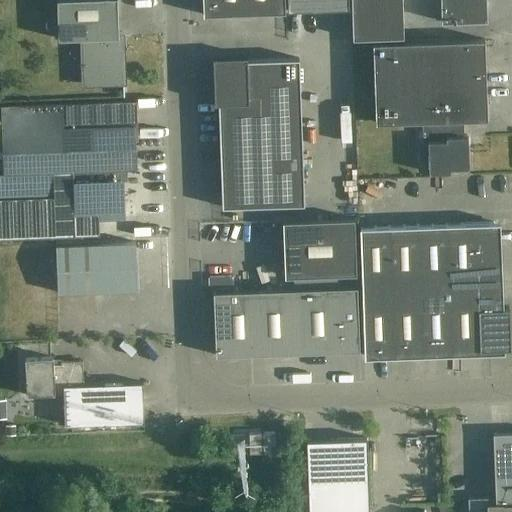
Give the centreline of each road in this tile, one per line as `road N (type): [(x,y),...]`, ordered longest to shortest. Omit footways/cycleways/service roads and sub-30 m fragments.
road 1 (unclassified): [(188,379),(176,0)]
road 2 (unclassified): [(188,379),(208,397),(511,389)]
